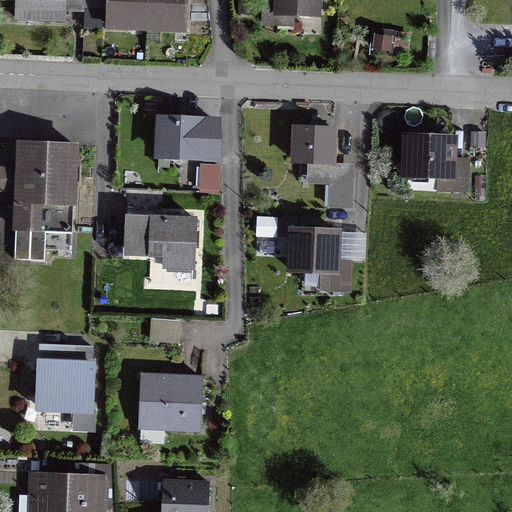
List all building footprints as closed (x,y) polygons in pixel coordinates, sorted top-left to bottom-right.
[(14,0),(14,20),(66,22),(67,8),(110,9),(109,27),(132,28),(132,17),(163,18),(163,29),(185,30),(185,0),(14,0)] [(322,20),(322,0),(261,0),(261,27),(277,27),(277,31),(294,32),(294,28),(295,28),(295,20),(322,20)] [(407,55),(411,34),(373,27),(368,56),(392,60),(393,53),(407,55)] [(197,157),(199,123),(160,122),(158,155),(197,157)] [(323,130),(323,124),(310,123),(310,129),(295,128),(293,162),(330,164),(332,130),(323,130)] [(450,161),(451,139),(406,137),(404,176),(449,178),(449,191),(465,191),(466,162),(450,161)] [(70,233),(74,147),(18,145),(17,171),(0,170),(0,190),(16,191),(13,261),(43,262),(44,232),(70,233)] [(343,202),(345,177),(329,176),(328,201),(343,202)] [(193,220),(192,221),(151,218),(151,219),(127,213),(123,229),(150,236),(149,255),(164,256),(163,267),(191,269),(193,220)] [(331,291),(347,292),(348,263),(333,262),(335,232),(291,230),(290,271),(332,273),(331,291)] [(92,366),(37,364),(35,409),(90,411),(92,366)] [(138,428),(140,428),(139,438),(163,439),(163,429),(199,431),(201,379),(141,376),(138,428)] [(84,511),(85,489),(97,489),(96,509),(107,509),(109,466),(72,465),(72,478),(31,476),(30,496),(19,496),(18,511),(84,511)] [(206,511),(208,484),(162,482),(160,511),(206,511)]
